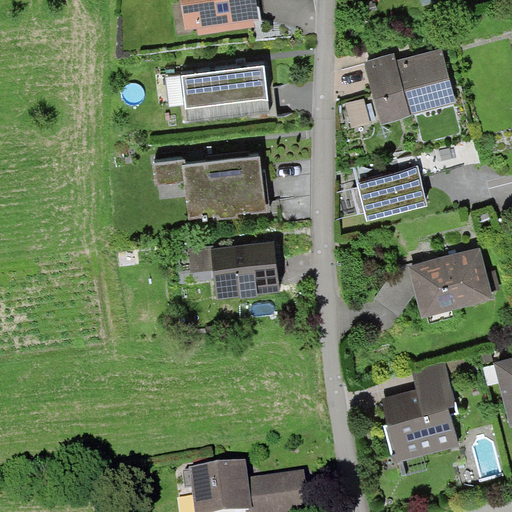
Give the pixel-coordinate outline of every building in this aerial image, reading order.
[(187,0),(191,26),(201,24),(203,36),(260,28),(258,16),(266,15),(263,0),(187,0)] [(402,50),(369,59),(385,122),(468,102),(454,48),(405,60),(402,50)] [(272,57),(184,69),(191,120),(279,108),(272,57)] [(367,96),(346,103),(354,129),(376,122),(367,96)] [(194,153),(159,158),(162,183),(190,178),(196,216),(275,208),(270,150),(194,159),(194,153)] [(426,165),(359,180),(369,220),(435,204),(426,165)] [(283,236),(195,249),(197,267),(216,264),(221,304),(292,294),(283,236)] [(483,246),(416,265),(397,272),(378,299),(400,320),(422,291),(433,328),(463,319),(459,306),(498,294),(483,246)] [(417,388),(384,398),(402,462),(466,444),(455,404),(466,401),(452,355),(411,367),(417,388)] [(511,355),(499,359),(511,407),(511,355)] [(251,470),(197,475),(200,511),(314,511),(312,478),(252,484),(251,470)]
